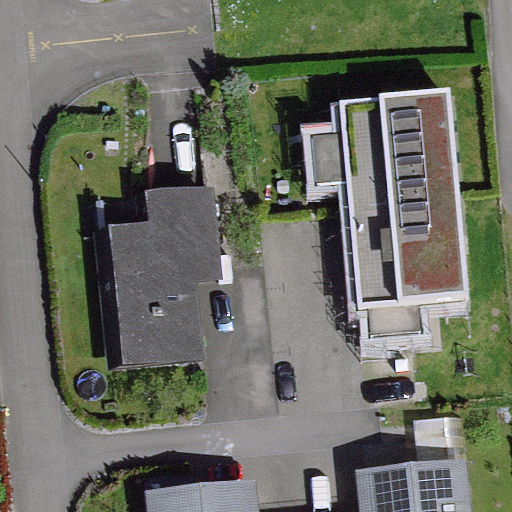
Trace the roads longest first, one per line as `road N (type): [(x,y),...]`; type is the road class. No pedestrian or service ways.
road 1 (residential): [(0,86),(42,511)]
road 2 (unknown): [(37,466),(368,427)]
